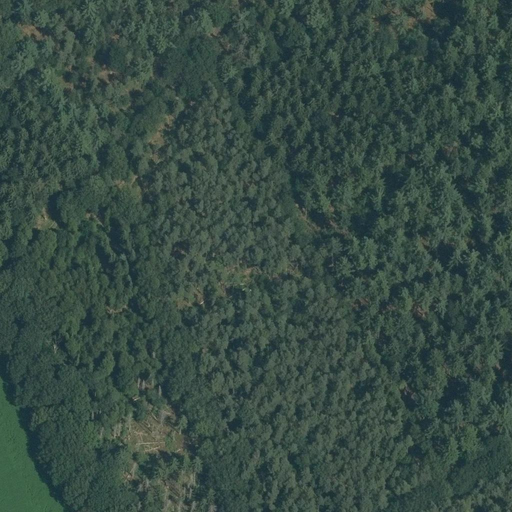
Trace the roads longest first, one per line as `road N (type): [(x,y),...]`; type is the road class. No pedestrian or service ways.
road 1 (track): [(183,0),(198,54),(276,182),(284,235),(438,491)]
road 2 (track): [(245,0),(0,288)]
road 3 (track): [(0,313),(91,511)]
road 4 (track): [(402,511),(511,451)]
